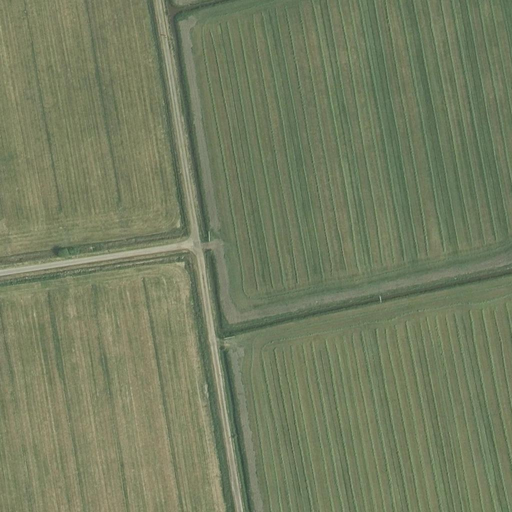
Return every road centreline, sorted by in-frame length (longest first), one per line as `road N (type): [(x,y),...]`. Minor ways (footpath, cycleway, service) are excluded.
road 1 (residential): [(194,245),(235,511)]
road 2 (residential): [(157,0),(194,245)]
road 3 (unclassified): [(194,245),(0,275)]
